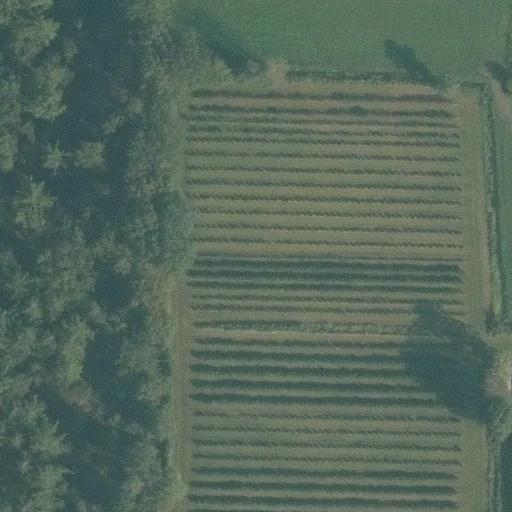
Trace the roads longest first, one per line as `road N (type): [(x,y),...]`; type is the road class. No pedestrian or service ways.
road 1 (track): [(153,285),(148,0)]
road 2 (track): [(145,511),(160,427),(153,285)]
road 3 (track): [(153,285),(0,224)]
